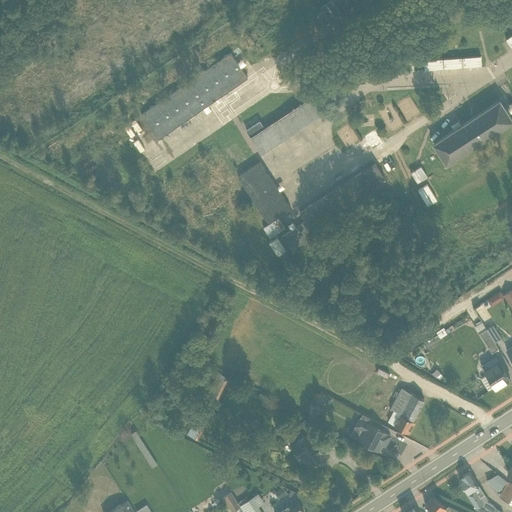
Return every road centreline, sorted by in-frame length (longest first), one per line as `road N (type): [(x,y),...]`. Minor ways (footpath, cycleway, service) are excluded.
road 1 (track): [(0,158),(325,329),(477,415),(490,432)]
road 2 (secondary): [(368,511),(511,417)]
